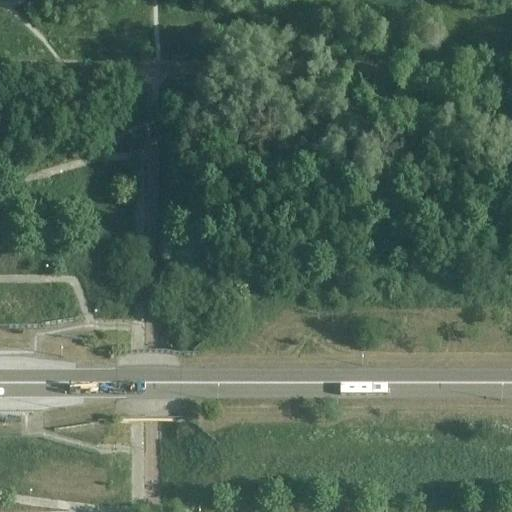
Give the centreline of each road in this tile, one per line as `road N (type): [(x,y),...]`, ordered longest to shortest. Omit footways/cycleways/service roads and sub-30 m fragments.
road 1 (unknown): [(0,154),(92,149),(152,114),(183,119),(235,165),(344,179),(410,210),(511,215)]
road 2 (tertiary): [(511,381),(0,382)]
